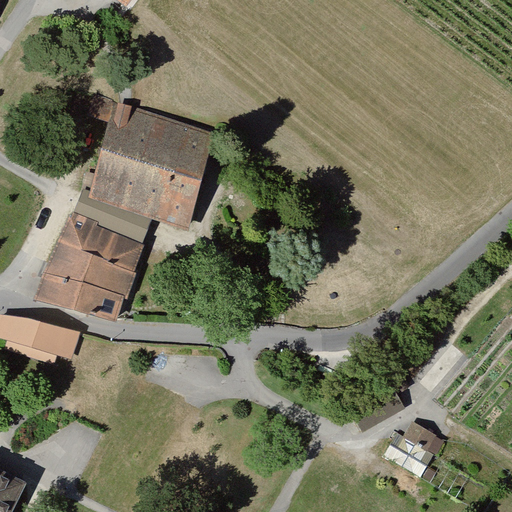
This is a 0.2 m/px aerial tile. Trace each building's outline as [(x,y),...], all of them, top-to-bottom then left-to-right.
[(104,0),(124,16),(137,0),(104,0)] [(111,129),(89,196),(186,227),(215,136),(97,97),(89,122),(111,129)] [(68,216),(39,291),(113,320),(142,245),(68,216)] [(78,333),(0,316),(0,345),(72,361),(78,333)] [(346,402),(360,427),(402,404),(388,379),(346,402)] [(442,438),(412,421),(403,436),(397,432),(383,456),(420,477),(442,438)] [(0,511),(6,511),(21,483),(0,472),(0,511)]
